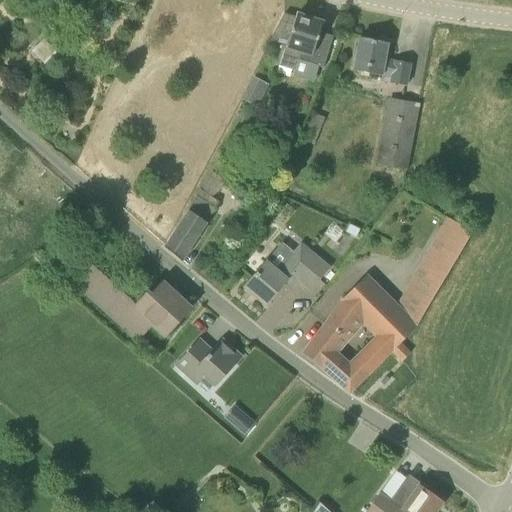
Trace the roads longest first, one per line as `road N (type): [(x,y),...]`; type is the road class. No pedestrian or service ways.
road 1 (residential): [(0,119),(239,331),(501,511)]
road 2 (tertiary): [(511,21),(381,0)]
